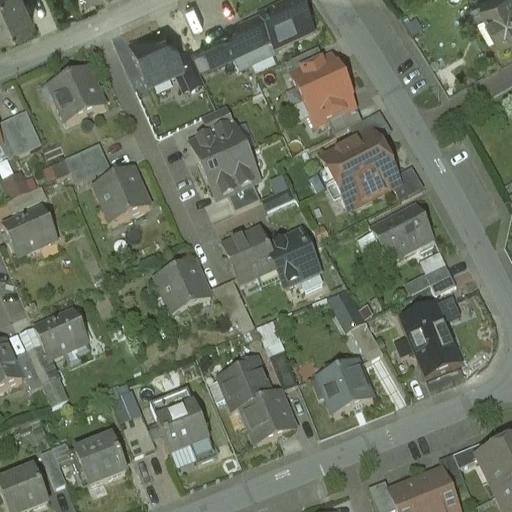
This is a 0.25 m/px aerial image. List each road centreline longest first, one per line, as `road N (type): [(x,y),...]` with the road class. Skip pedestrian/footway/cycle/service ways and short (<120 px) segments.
road 1 (residential): [(327,0),(414,131),(511,312)]
road 2 (residential): [(340,458),(511,384)]
road 3 (residential): [(163,0),(0,74)]
road 4 (residential): [(206,511),(340,458)]
